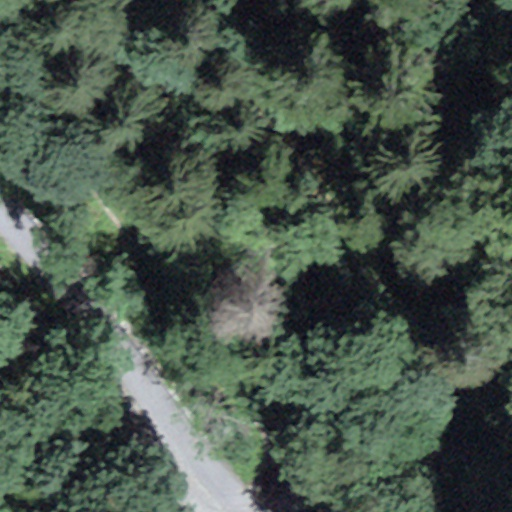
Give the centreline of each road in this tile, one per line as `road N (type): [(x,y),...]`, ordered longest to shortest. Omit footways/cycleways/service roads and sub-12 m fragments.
road 1 (track): [(280,511),(280,478),(0,42)]
road 2 (unclassified): [(245,511),(92,317),(0,217)]
